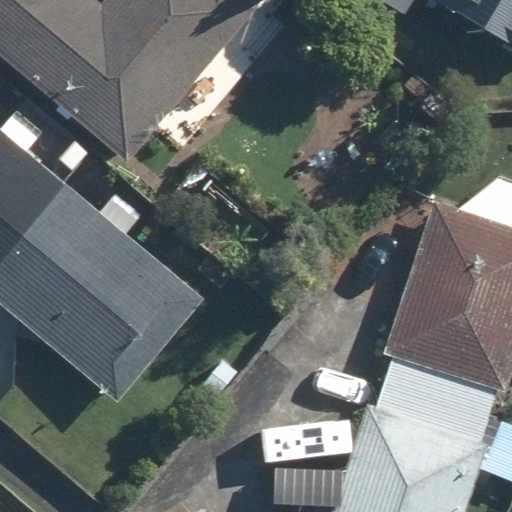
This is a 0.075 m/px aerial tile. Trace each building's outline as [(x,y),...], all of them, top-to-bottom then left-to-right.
[(86,0),(0,0),(0,62),(120,164),(155,122),(183,146),(285,24),(258,1),(258,0),(105,0),(98,9),(86,0)] [(511,0),(372,0),(404,18),(414,0),(439,0),(511,41),(511,0)] [(0,261),(63,186),(24,153),(35,140),(9,117),(0,127),(0,261)] [(63,186),(0,261),(0,310),(116,403),(201,296),(123,234),(139,214),(107,188),(91,209),(63,186)] [(459,511),(511,344),(511,231),(425,204),(329,511),(459,511)]
